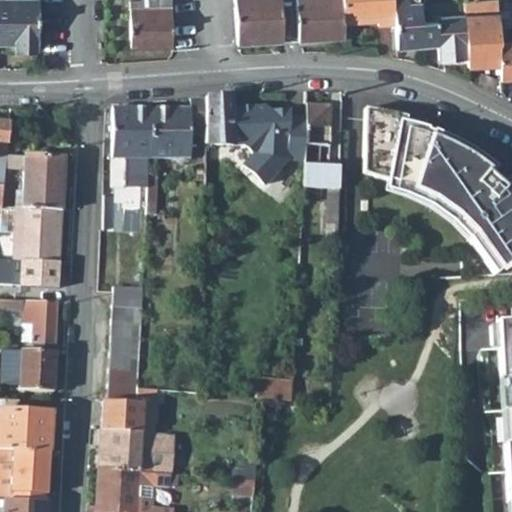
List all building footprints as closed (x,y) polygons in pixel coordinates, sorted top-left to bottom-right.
[(0,0),(0,44),(13,44),(14,51),(35,50),(37,0),(0,0)] [(128,48),(169,48),(168,0),(139,0),(140,0),(129,1),(128,48)] [(282,40),(279,0),(232,0),(235,42),(282,40)] [(296,0),(298,39),(343,36),(342,24),(340,0),(296,0)] [(391,0),(340,0),(342,24),(375,22),(375,25),(393,25),(391,0)] [(391,0),(393,25),(395,47),(435,44),(434,21),(419,21),(416,0),(391,0)] [(496,13),(473,15),(472,1),(462,1),(463,16),(465,56),(466,66),(497,65),(498,78),(511,78),(511,41),(497,42),(496,13)] [(434,21),(435,44),(436,58),(465,56),(463,16),(434,18),(434,21)] [(466,66),(498,78),(497,65),(466,66)] [(228,96),(205,98),(205,133),(205,147),(231,147),(243,149),(251,156),(243,166),(262,182),(287,160),(302,161),(304,115),(289,115),(288,106),(272,106),(264,102),(230,100),(228,96)] [(188,99),(188,109),(148,109),(147,157),(189,158),(189,134),(205,133),(205,98),(188,99)] [(330,105),(305,104),(304,115),(302,161),(302,167),(318,167),(320,147),(328,147),(330,105)] [(384,110),(363,107),(361,171),(384,176),(385,172),(399,179),(413,184),(422,188),(448,203),(457,210),(472,224),(477,230),(469,234),(491,274),(508,265),(511,272),(511,182),(503,174),(496,182),(488,174),(495,167),(482,156),(465,145),(447,136),(432,130),(415,124),(398,120),(400,113),(384,110)] [(111,109),(111,157),(135,157),(146,157),(147,157),(148,109),(111,109)] [(338,148),(328,147),(328,168),(318,167),(302,167),(301,177),(337,178),(338,148)] [(318,167),(328,168),(328,147),(320,147),(318,167)] [(60,210),(62,158),(6,155),(5,168),(18,168),(18,166),(24,166),(22,191),(21,207),(60,210)] [(134,165),(135,157),(111,157),(111,165),(134,165)] [(157,179),(147,179),(147,198),(157,198),(157,179)] [(108,192),(102,192),(102,218),(111,218),(113,198),(108,197),(108,192)] [(326,193),(324,228),(335,229),(337,193),(326,193)] [(157,198),(147,198),(147,214),(156,214),(157,198)] [(21,207),(14,207),(12,259),(19,260),(57,262),(60,210),(21,207)] [(19,286),(56,288),(57,262),(19,260),(19,286)] [(110,306),(140,308),(141,288),(111,286),(110,306)] [(53,344),(56,302),(0,298),(0,307),(17,308),(17,306),(20,306),(20,322),(30,323),(29,342),(53,344)] [(140,323),(140,308),(110,306),(110,321),(140,323)] [(511,313),(494,315),(496,348),(511,347),(511,313)] [(110,321),(109,337),(139,339),(140,323),(110,321)] [(19,342),(29,342),(30,323),(20,322),(19,342)] [(108,353),(138,355),(139,339),(109,337),(108,353)] [(28,351),(53,352),(53,344),(29,342),(28,351)] [(511,511),(511,347),(496,348),(498,379),(507,378),(511,442),(503,443),(506,503),(511,502),(511,511)] [(11,350),(9,388),(19,387),(22,350),(11,350)] [(28,351),(22,350),(19,387),(18,390),(51,391),(53,352),(28,351)] [(108,353),(108,369),(138,370),(138,355),(108,353)] [(138,370),(108,369),(107,384),(137,385),(138,370)] [(291,401),(291,388),(292,378),(256,377),(255,398),(261,398),(291,401)] [(137,388),(137,385),(107,384),(106,400),(137,401),(137,388)] [(106,400),(102,400),(98,469),(169,474),(172,435),(152,434),(155,390),(137,388),(137,401),(106,400)] [(0,450),(48,452),(50,414),(10,412),(5,412),(6,400),(0,399),(0,450)] [(0,465),(10,466),(8,492),(8,493),(46,495),(48,452),(0,450),(0,465)] [(0,491),(8,492),(10,466),(0,465),(0,472),(0,491)] [(98,469),(96,511),(98,511),(134,511),(136,497),(137,477),(146,478),(145,485),(152,486),(168,487),(168,485),(176,486),(177,474),(169,474),(98,469)] [(254,480),(231,478),(229,495),(252,496),(254,480)] [(8,501),(46,503),(46,495),(8,493),(8,501)] [(98,511),(96,511),(147,511),(148,511),(148,508),(151,508),(151,498),(136,497),(134,511),(98,511)] [(45,511),(46,503),(8,501),(3,501),(2,511),(45,511)]
